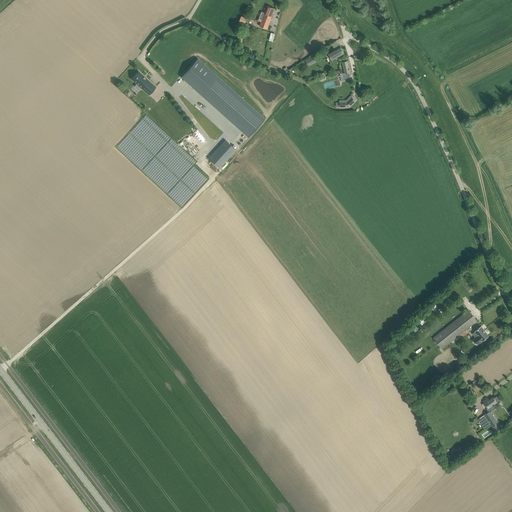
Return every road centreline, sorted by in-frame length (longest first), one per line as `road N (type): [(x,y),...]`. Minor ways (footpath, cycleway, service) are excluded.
road 1 (unclassified): [(511,301),(417,89),(395,62),(353,37),(328,0)]
road 2 (track): [(489,255),(478,168),(441,85),(443,70)]
road 3 (secondary): [(109,511),(0,369)]
road 4 (track): [(441,85),(423,60),(349,0)]
